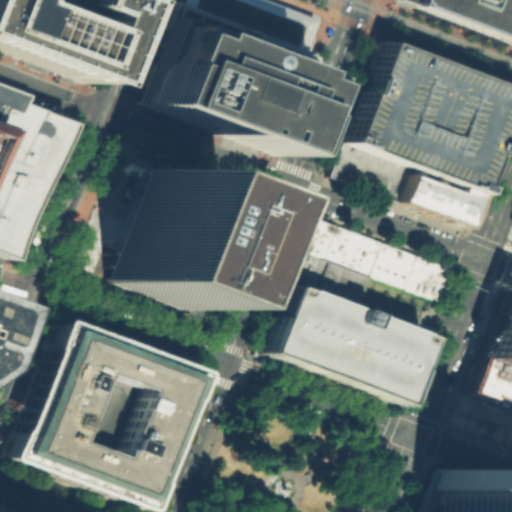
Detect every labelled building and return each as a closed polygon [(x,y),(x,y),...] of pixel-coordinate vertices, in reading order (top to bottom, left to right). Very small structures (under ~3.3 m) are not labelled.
[(110,0),(0,0),(0,57),(29,69),(77,87),(110,0)] [(169,0),(176,3),(298,50),(305,53),(277,125),(266,154),(238,143),(129,101),(138,78),(169,0)] [(298,50),(176,3),(177,0),(264,0),(311,18),(298,50)] [(511,0),(511,45),(394,0),(511,0)] [(336,141),(374,41),(507,92),(468,192),(402,167),(336,141)] [(62,121),(0,97),(0,256),(9,260),(62,121)] [(336,141),(322,175),(389,201),(402,167),(336,141)] [(402,167),(389,201),(455,226),(468,192),(402,167)] [(143,168),(215,195),(241,205),(199,317),(172,307),(101,280),(143,168)] [(361,276),(292,250),(304,219),(310,217),(375,242),(361,276)] [(395,289),(361,276),(375,242),(408,254),(395,289)] [(361,276),(348,310),(279,284),(292,250),(361,276)] [(408,254),(442,267),(428,302),(424,300),(395,289),(408,254)] [(391,404),(417,336),(348,310),(279,284),(253,351),(391,404)] [(511,372),(470,356),(496,289),(511,294),(511,372)] [(47,317),(187,369),(176,401),(174,400),(159,441),(144,481),(145,482),(134,511),(0,460),(0,441),(5,428),(7,429),(39,345),(37,345),(47,317)] [(511,372),(470,356),(458,390),(511,410),(511,372)] [(314,431),(310,441),(295,435),(298,426),(314,431)] [(511,511),(511,496),(456,475),(432,465),(421,494),(413,511),(511,511)]
